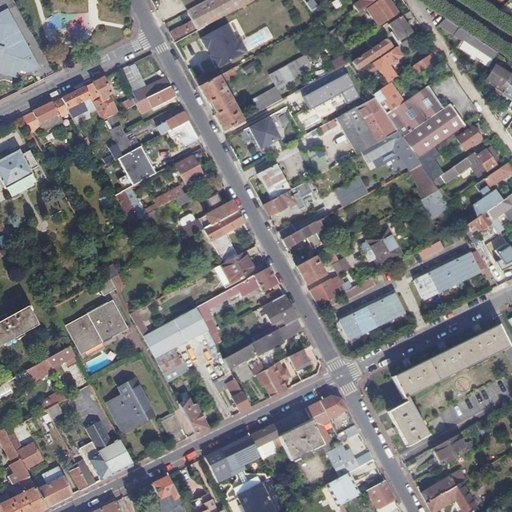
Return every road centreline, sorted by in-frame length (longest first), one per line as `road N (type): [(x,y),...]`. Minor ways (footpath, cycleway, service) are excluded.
road 1 (residential): [(156,37),(343,377)]
road 2 (residential): [(343,377),(62,511)]
road 3 (residential): [(511,294),(343,377)]
road 4 (residential): [(511,149),(412,0)]
road 5 (residential): [(0,114),(156,37)]
road 6 (residential): [(343,377),(416,511)]
